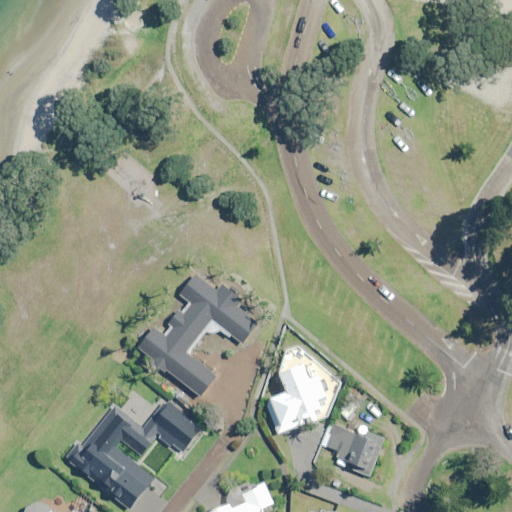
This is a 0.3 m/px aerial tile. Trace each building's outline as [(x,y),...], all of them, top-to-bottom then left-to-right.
[(191,355),(208,333),(223,331),(243,346),(260,324),(239,308),(245,300),(225,285),(219,293),(197,276),(183,295),(195,304),(186,316),(181,312),(172,324),(176,327),(168,338),(156,329),(141,348),(204,396),(219,377),(191,355)] [(312,380),(306,364),(283,373),(290,393),(268,401),(281,435),(307,425),(304,417),(324,409),(321,401),(330,397),(321,376),(312,380)] [(202,431),(170,406),(149,433),(116,407),(84,448),(78,443),(67,457),(133,509),(157,479),(147,471),(118,448),(124,440),(144,456),(161,434),(184,453),(202,431)] [(338,459),(371,469),(377,447),(384,449),(387,438),(371,433),(338,423),(331,448),(340,451),(338,459)] [(276,504),(266,483),(244,493),(248,502),(234,509),(232,503),(213,511),(265,511),(265,509),(276,504)] [(54,511),(56,509),(32,501),(28,511),(54,511)]
